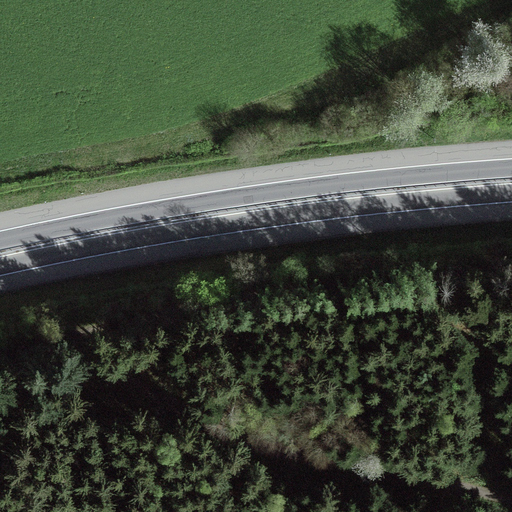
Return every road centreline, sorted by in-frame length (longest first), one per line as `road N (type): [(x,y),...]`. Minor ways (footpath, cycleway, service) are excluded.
road 1 (track): [(511,498),(266,449),(114,351),(0,375)]
road 2 (trunk): [(0,269),(184,234),(511,197)]
road 3 (trunk): [(511,172),(252,198),(0,243)]
